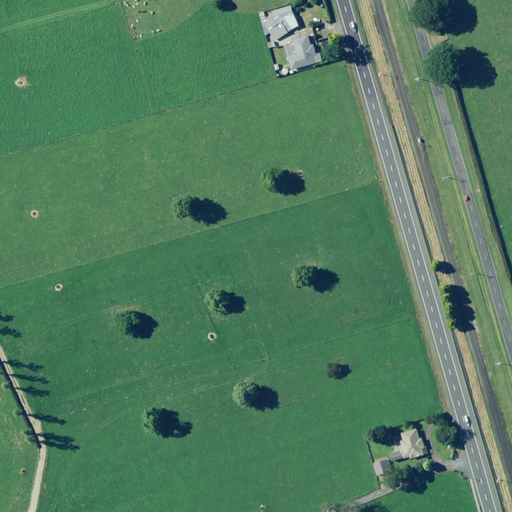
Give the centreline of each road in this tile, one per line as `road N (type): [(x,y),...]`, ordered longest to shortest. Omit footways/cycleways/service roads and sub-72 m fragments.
road 1 (primary): [(342,0),(489,511)]
road 2 (tertiary): [(411,0),(511,348)]
